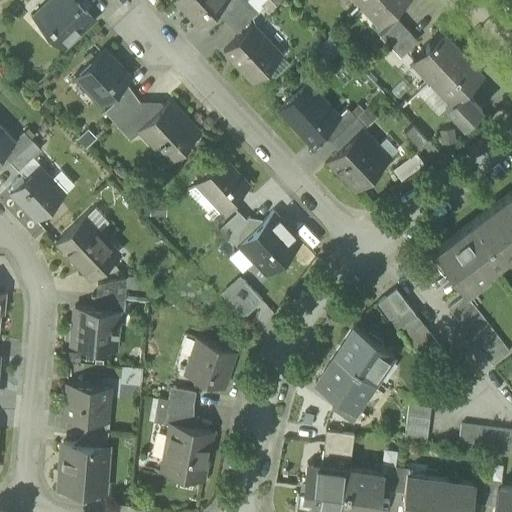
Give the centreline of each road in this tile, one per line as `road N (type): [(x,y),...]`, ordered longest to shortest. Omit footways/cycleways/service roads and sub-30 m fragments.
road 1 (residential): [(366,256),(141,17)]
road 2 (residential): [(22,511),(38,294),(20,249),(0,229)]
road 3 (residential): [(366,256),(303,315),(254,422),(243,511)]
road 4 (residential): [(511,139),(366,256)]
